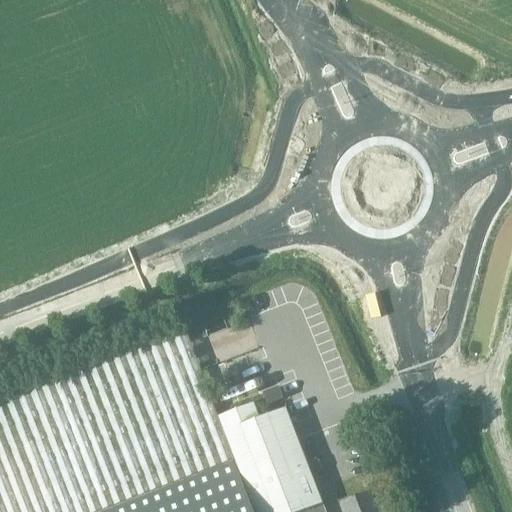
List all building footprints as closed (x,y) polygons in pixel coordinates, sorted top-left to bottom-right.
[(0,395),(0,511),(124,511),(237,469),(217,418),(181,326),(0,395)] [(269,405),(283,400),(279,387),(265,392),(269,405)] [(253,404),(217,418),(237,469),(253,511),(324,511),(322,506),(285,409),(259,419),(253,404)] [(253,511),(237,469),(124,511),(253,511)] [(341,511),(373,511),(368,496),(339,506),(341,511)]
